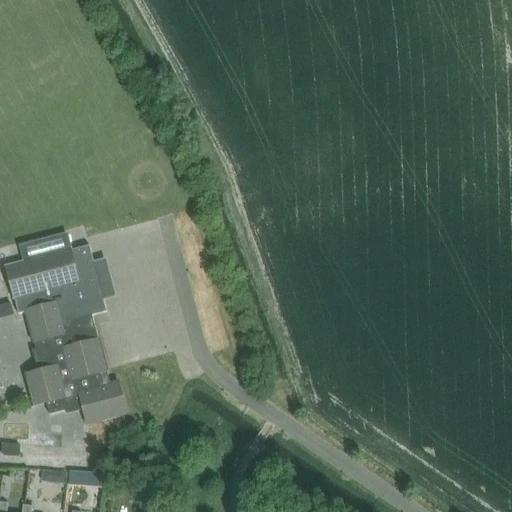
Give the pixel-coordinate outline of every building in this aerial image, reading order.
[(92,315),(93,317),(107,313),(90,247),(71,252),(71,251),(6,268),(19,315),(26,314),(26,312),(58,304),(63,323),(92,315)] [(83,407),(88,425),(127,415),(119,383),(110,385),(93,317),(92,315),(63,323),(58,304),(26,312),(26,314),(34,343),(35,343),(42,372),(26,376),(35,407),(47,404),(50,416),(83,407)] [(0,319),(14,316),(11,305),(0,308),(0,319)] [(20,457),(20,447),(4,446),(3,457),(20,457)] [(61,485),(66,485),(67,474),(57,473),(56,481),(61,485)] [(89,489),(104,490),(105,477),(90,475),(89,489)] [(160,511),(164,504),(150,498),(147,496),(141,509),(146,511),(145,511),(160,511)] [(7,511),(8,504),(0,503),(0,511),(7,511)]
